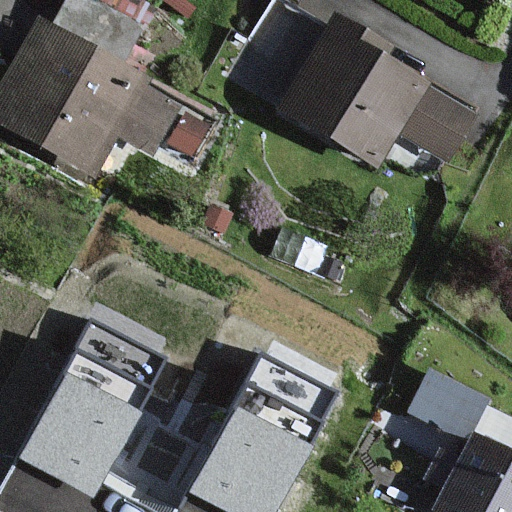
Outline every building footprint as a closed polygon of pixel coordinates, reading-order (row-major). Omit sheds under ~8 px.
[(130,47),(145,0),(62,0),(55,23),(130,47)] [(381,55),(325,24),(274,116),(371,169),(395,127),(439,151),(457,120),(371,73),(381,55)] [(138,84),(28,28),(0,82),(0,131),(96,180),(114,144),(145,160),(166,118),(129,100),(138,84)] [(165,360),(94,321),(22,455),(94,493),(165,360)] [(270,511),(334,393),(264,356),(193,491),(233,511),(270,511)] [(461,429),(478,386),(423,365),(407,409),(461,429)] [(443,511),(511,511),(511,458),(473,439),(437,509),(443,511)]
